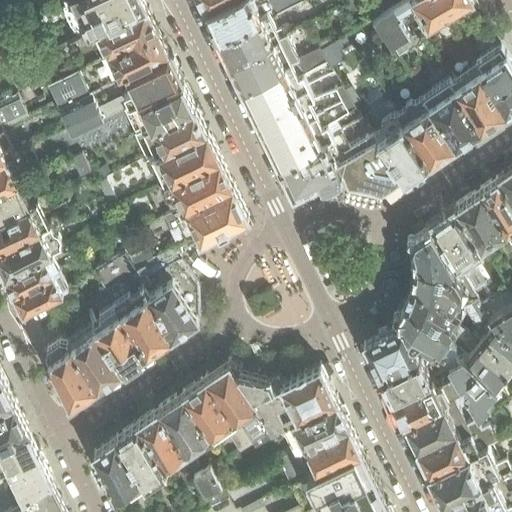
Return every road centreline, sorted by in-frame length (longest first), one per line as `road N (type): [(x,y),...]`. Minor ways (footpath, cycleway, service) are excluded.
road 1 (residential): [(173,0),(286,229)]
road 2 (residential): [(239,320),(61,442)]
road 3 (residential): [(334,323),(424,511)]
road 4 (residential): [(511,132),(377,225)]
road 5 (residential): [(61,442),(0,312)]
